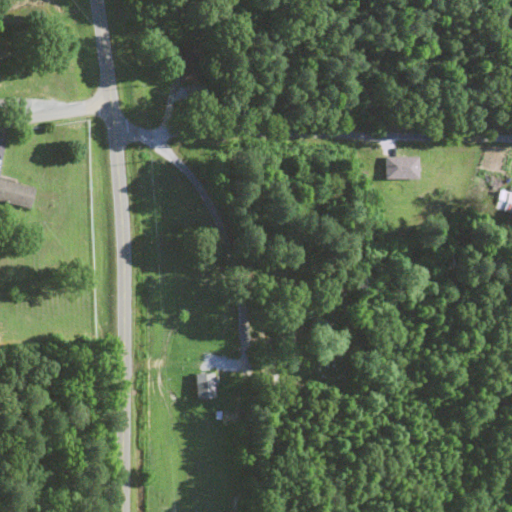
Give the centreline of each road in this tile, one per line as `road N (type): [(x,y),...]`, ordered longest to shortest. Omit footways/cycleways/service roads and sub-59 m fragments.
road 1 (residential): [(305,511),(260,247),(158,127),(65,106)]
road 2 (residential): [(76,511),(65,106),(33,0)]
road 3 (residential): [(158,127),(34,1)]
